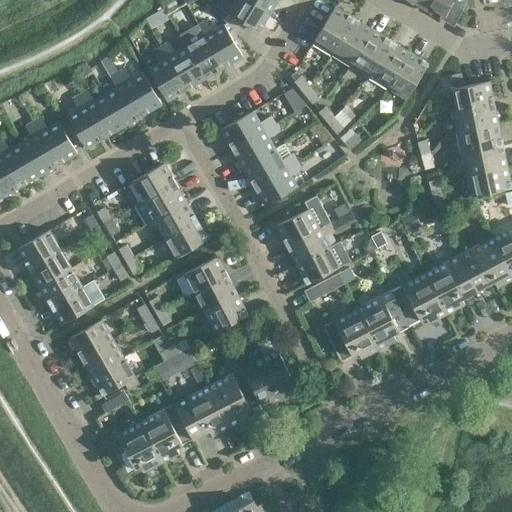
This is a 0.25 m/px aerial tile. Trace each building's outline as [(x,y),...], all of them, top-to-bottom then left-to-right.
[(259,32),(270,13),(248,0),(234,0),(232,5),(223,0),(220,0),(216,6),(259,32)] [(248,0),(270,13),(278,0),(248,0)] [(415,0),(413,4),(421,9),(423,4),(455,22),(466,0),(415,0)] [(335,7),(313,43),(332,55),(353,19),(335,7)] [(162,9),(146,19),(151,29),(168,19),(162,9)] [(353,19),(332,55),(350,66),(372,30),(353,19)] [(206,21),(198,25),(223,68),(243,57),(224,25),(212,32),(206,21)] [(146,25),(137,30),(143,39),(151,34),(146,25)] [(223,68),(198,25),(191,30),(197,41),(186,47),(205,79),(223,68)] [(368,77),(390,41),(372,30),(350,66),(368,77)] [(387,88),(409,52),(390,41),(368,77),(387,88)] [(169,43),(161,47),(186,90),(205,79),(186,47),(175,54),(169,43)] [(186,90),(161,47),(154,52),(160,62),(148,69),(167,101),(186,90)] [(409,52),(387,88),(406,100),(428,64),(409,52)] [(117,73),(142,116),(162,104),(143,72),(131,79),(125,68),(117,73)] [(105,95),(124,127),(142,116),(117,73),(110,77),(116,88),(105,95)] [(74,84),(68,74),(44,86),(49,96),(74,84)] [(448,90),(452,111),(493,102),(489,81),(464,86),(461,74),(452,76),(455,88),(448,90)] [(295,82),(303,93),(310,88),(301,77),(295,82)] [(318,98),(310,88),(303,93),(312,103),(318,98)] [(80,95),(105,137),(124,127),(105,95),(94,101),(88,90),(80,95)] [(105,137),(80,95),(72,99),(79,110),(67,117),(86,149),(105,137)] [(452,111),(457,132),(498,123),(493,102),(452,111)] [(319,112),(328,123),(334,118),(325,107),(319,112)] [(232,149),(275,124),(270,116),(259,123),(252,111),(220,130),(232,149)] [(41,118),(33,122),(58,165),(78,154),(59,122),(47,129),(41,118)] [(334,118),(328,123),(337,134),(343,128),(334,118)] [(32,137),(21,144),(40,176),(58,165),(33,122),(26,127),(32,137)] [(498,123),(457,132),(461,153),(502,145),(498,123)] [(243,168),(275,149),(268,138),(279,131),(275,124),(232,149),(243,168)] [(344,143),(349,149),(360,140),(355,134),(344,143)] [(0,141),(0,151),(21,187),(40,176),(21,144),(10,150),(3,140),(0,141)] [(418,142),(421,156),(429,153),(425,140),(418,142)] [(399,144),(368,169),(386,191),(416,166),(399,144)] [(461,153),(466,175),(507,166),(502,145),(461,153)] [(275,149),(243,168),(254,187),(297,161),(292,154),(281,160),(275,149)] [(0,194),(2,198),(21,187),(0,151),(0,194)] [(433,167),(429,153),(421,156),(425,169),(433,167)] [(254,187),(265,206),(297,187),(290,175),(301,169),(297,161),(254,187)] [(143,201),(175,183),(164,163),(132,182),(143,201)] [(507,166),(466,175),(470,197),(511,188),(507,166)] [(429,181),(433,195),(440,193),(437,179),(429,181)] [(147,224),(154,220),(186,201),(175,183),(143,201),(136,206),(147,224)] [(444,206),(440,193),(433,195),(436,208),(444,206)] [(165,239),(197,220),(186,201),(154,220),(165,239)] [(338,218),(349,212),(344,202),(333,208),(338,218)] [(97,212),(104,224),(111,220),(104,208),(97,212)] [(286,245),(330,223),(326,215),(315,221),(309,209),(276,226),(286,245)] [(401,219),(409,233),(421,227),(413,213),(401,219)] [(85,219),(92,231),(99,227),(92,215),(85,219)] [(447,218),(442,221),(449,235),(454,232),(447,218)] [(118,232),(111,220),(104,224),(111,236),(118,232)] [(197,220),(165,239),(176,258),(208,239),(197,220)] [(330,223),(286,245),(296,265),(329,248),(323,236),(334,230),(330,223)] [(99,227),(92,231),(99,243),(106,239),(99,227)] [(511,227),(493,237),(511,273),(511,227)] [(29,268),(61,250),(49,230),(17,249),(29,268)] [(371,237),(376,249),(386,244),(381,232),(371,237)] [(497,287),(511,279),(511,273),(493,237),(459,255),(478,290),(494,282),(497,287)] [(366,253),(375,248),(371,238),(365,241),(363,248),(366,253)] [(329,248),(296,265),(306,284),(351,262),(346,253),(345,254),(339,242),(329,248)] [(119,249),(126,261),(133,257),(126,245),(119,249)] [(39,287),(72,268),(61,250),(29,268),(39,287)] [(107,256),(114,268),(121,264),(114,252),(107,256)] [(425,273),(446,313),(464,304),(461,299),(478,290),(459,255),(425,273)] [(218,256),(185,274),(195,293),(228,276),(218,256)] [(140,269),(133,257),(126,261),(133,273),(140,269)] [(121,264),(114,268),(121,280),(128,276),(121,264)] [(72,268),(39,287),(50,306),(82,287),(72,268)] [(339,273),(344,284),(349,277),(346,270),(339,273)] [(344,284),(339,273),(303,292),(309,302),(344,284)] [(425,273),(391,290),(410,326),(426,317),(429,323),(446,313),(425,273)] [(228,276),(195,293),(205,312),(238,295),(228,276)] [(82,287),(50,306),(62,325),(94,306),(82,287)] [(391,290),(357,308),(379,349),(396,340),(393,334),(410,326),(391,290)] [(238,295),(205,312),(215,332),(248,315),(238,295)] [(150,301),(157,314),(164,309),(157,297),(150,301)] [(138,308),(145,321),(152,316),(145,304),(138,308)] [(361,358),(379,349),(357,308),(323,326),(341,362),(358,353),(361,358)] [(171,321),(164,309),(157,314),(164,326),(171,321)] [(152,316),(145,321),(152,333),(159,329),(152,316)] [(113,339),(102,320),(70,339),(81,358),(113,339)] [(92,376),(124,358),(113,339),(81,358),(92,376)] [(185,340),(173,347),(177,354),(189,347),(185,340)] [(173,347),(170,348),(161,353),(164,361),(177,354),(173,347)] [(242,368),(261,404),(277,395),(280,400),(298,391),(293,380),(295,379),(303,394),(304,391),(304,389),(305,386),(305,383),(305,381),(305,378),(304,375),(303,373),(302,370),(300,368),(298,366),(296,364),(294,362),(292,361),(289,360),(287,359),(284,358),(292,373),(290,375),(277,350),(242,368)] [(103,396),(124,383),(135,377),(124,358),(92,376),(103,396)] [(208,386),(230,427),(247,418),(245,412),(261,404),(242,368),(208,386)] [(135,377),(125,384),(129,391),(140,384),(135,377)] [(174,404),(193,439),(209,431),(212,436),(230,427),(208,386),(174,404)] [(123,390),(100,403),(106,413),(129,400),(123,390)] [(140,422),(162,462),(179,453),(177,448),(193,439),(174,404),(140,422)] [(162,462),(140,422),(117,434),(135,469),(141,466),(144,472),(162,462)] [(230,511),(266,511),(262,503),(256,506),(253,500),(230,511)]
